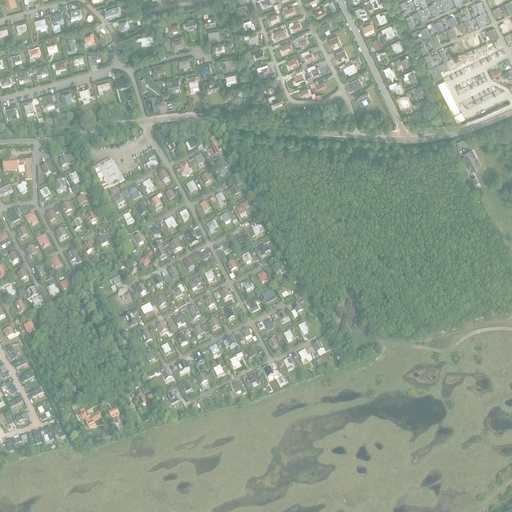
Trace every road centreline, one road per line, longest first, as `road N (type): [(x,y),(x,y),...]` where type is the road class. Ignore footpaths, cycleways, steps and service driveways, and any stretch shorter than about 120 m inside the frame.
road 1 (unclassified): [(35,140),(174,118),(405,139)]
road 2 (unknown): [(149,130),(198,129),(349,152),(434,145),(511,122)]
road 3 (unknown): [(340,90),(310,104),(285,98),(252,0)]
road 4 (unclassified): [(339,0),(405,139)]
